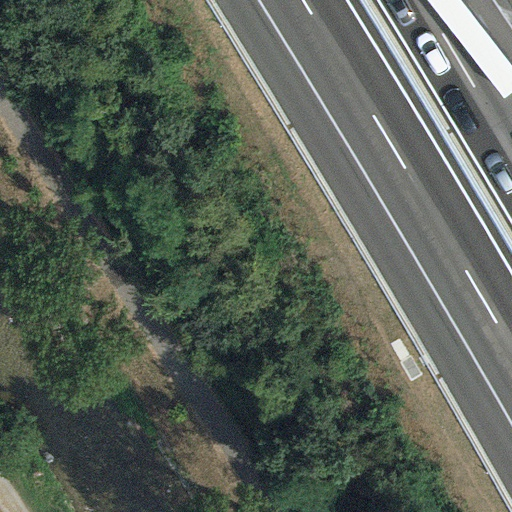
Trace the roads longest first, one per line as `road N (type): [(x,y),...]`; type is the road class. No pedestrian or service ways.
road 1 (motorway): [(288,0),(511,374)]
road 2 (motorway): [(511,133),(431,0)]
